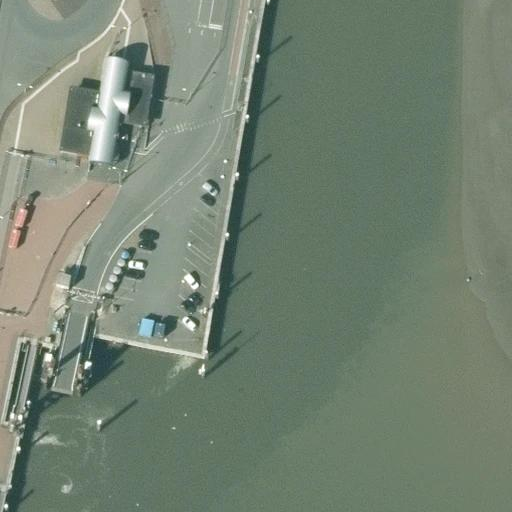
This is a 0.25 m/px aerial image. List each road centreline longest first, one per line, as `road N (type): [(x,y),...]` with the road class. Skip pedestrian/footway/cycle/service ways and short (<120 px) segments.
road 1 (secondary): [(137,209),(210,125),(231,0)]
road 2 (secondary): [(178,0),(179,85),(168,159),(137,209)]
road 3 (secondary): [(60,403),(93,262),(137,209)]
